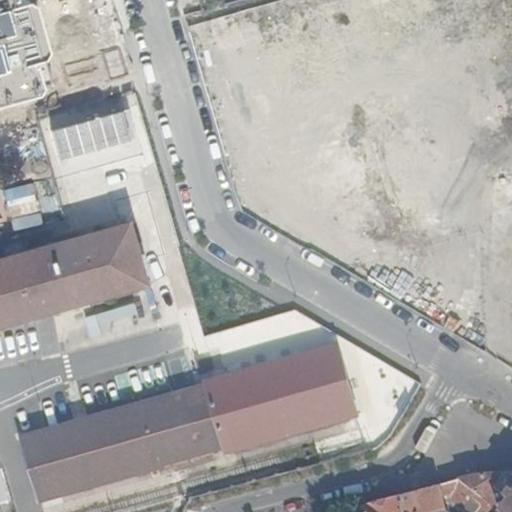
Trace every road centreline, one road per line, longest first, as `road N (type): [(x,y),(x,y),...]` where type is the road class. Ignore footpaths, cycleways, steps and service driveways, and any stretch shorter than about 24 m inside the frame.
road 1 (residential): [(146,0),(214,217),(237,239),(457,370)]
road 2 (residential): [(242,511),(399,462),(457,370)]
